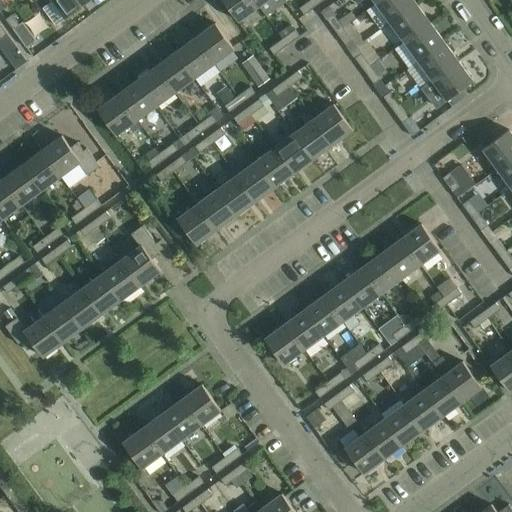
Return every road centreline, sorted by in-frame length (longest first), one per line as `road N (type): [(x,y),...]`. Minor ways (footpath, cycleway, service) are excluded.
road 1 (residential): [(335,511),(205,332),(202,314),(511,86)]
road 2 (residential): [(0,104),(147,0)]
road 3 (residential): [(410,511),(511,437)]
